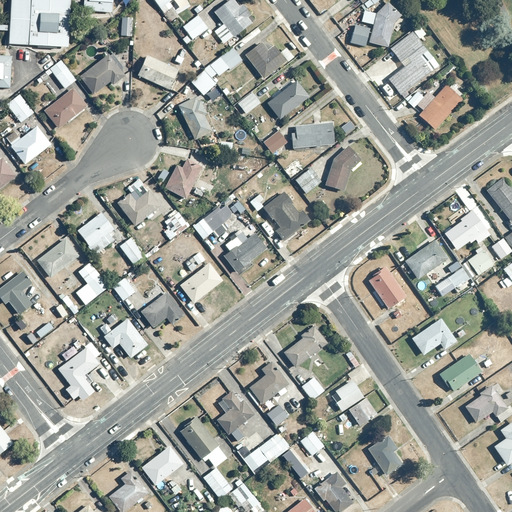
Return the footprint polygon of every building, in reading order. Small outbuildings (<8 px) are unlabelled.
[(70,0),(11,0),(10,25),(10,30),(9,43),(68,47),(70,0)] [(111,0),(83,0),(83,9),(111,11),(111,0)] [(172,0),(153,0),(164,14),(171,8),(168,3),(172,0)] [(235,0),(229,0),(214,12),(234,37),(253,23),(248,17),(252,15),(244,4),(240,6),(235,0)] [(376,13),(370,42),(388,47),(394,23),(402,14),(388,1),(376,13)] [(198,17),(183,28),(188,35),(182,39),(186,45),(207,30),(198,17)] [(133,18),(121,18),(121,36),(133,37),(133,18)] [(0,55),(0,29),(10,30),(10,25),(0,24),(0,87),(10,88),(12,56),(0,55)] [(412,62),(389,79),(401,94),(432,71),(421,56),(429,50),(413,30),(390,48),(401,62),(408,56),(412,62)] [(261,42),(244,55),(264,80),(287,62),(274,45),(268,50),(261,42)] [(205,69),(212,78),(217,75),(218,77),(241,61),(232,48),(204,68),(205,69)] [(109,54),(80,76),(94,94),(111,82),(113,85),(125,76),(109,54)] [(179,69),(147,55),(137,76),(169,90),(179,69)] [(60,61),(36,80),(39,85),(49,77),(47,75),(51,72),(64,89),(76,81),(60,61)] [(202,68),(196,61),(189,67),(194,74),(202,68)] [(212,78),(205,69),(190,81),(202,96),(217,85),(212,78)] [(297,80),(267,103),(280,120),(311,97),(297,80)] [(423,111),(419,115),(435,130),(463,99),(447,85),(435,97),(429,92),(417,105),(423,111)] [(74,88),(44,110),(59,129),(88,106),(74,88)] [(397,99),(391,91),(385,95),(392,104),(397,99)] [(260,103),(251,92),(237,103),(246,114),(260,103)] [(33,113),(19,94),(6,104),(20,123),(33,113)] [(196,97),(179,105),(195,140),(213,132),(206,116),(208,114),(201,100),(198,101),(196,97)] [(296,133),(291,133),(293,149),(335,145),(333,122),(295,126),(296,133)] [(12,145),(11,146),(25,164),(51,143),(37,126),(22,138),(15,130),(6,138),(12,145)] [(287,143),(278,132),(264,143),(273,154),(287,143)] [(220,142),(219,150),(231,151),(232,143),(220,142)] [(334,159),(325,185),(344,191),(351,169),(362,160),(349,145),(334,159)] [(3,158),(0,159),(0,188),(16,176),(3,158)] [(177,165),(165,188),(187,199),(204,166),(188,158),(183,168),(177,165)] [(215,170),(207,166),(202,177),(210,181),(215,170)] [(294,179),(305,194),(321,183),(310,167),(302,173),(294,179)] [(511,188),(503,177),(487,190),(511,222),(511,188)] [(320,188),(306,201),(313,209),(327,197),(320,188)] [(130,193),(117,203),(135,226),(162,206),(149,190),(136,200),(130,193)] [(284,191),(263,208),(272,220),(274,219),(280,227),(275,230),(284,241),(310,220),(303,211),(300,214),(292,204),(294,203),(284,191)] [(256,192),(247,199),(257,211),(265,204),(256,192)] [(240,203),(232,194),(223,201),(226,204),(231,200),(236,206),(240,203)] [(233,216),(224,204),(192,226),(202,240),(212,233),(215,238),(228,229),(223,222),(233,216)] [(491,234),(472,209),(459,219),(461,221),(444,233),(457,250),(470,241),(471,243),(476,240),(478,243),(491,234)] [(102,212),(77,230),(90,247),(115,229),(102,212)] [(187,224),(178,212),(169,219),(177,231),(187,224)] [(237,246),(224,256),(239,274),(252,264),(250,262),(268,248),(256,233),(238,247),(237,246)] [(511,250),(501,237),(488,247),(498,260),(511,250)] [(66,238),(37,260),(51,278),(80,256),(66,238)] [(141,257),(127,238),(118,245),(132,263),(141,257)] [(436,239),(405,261),(418,280),(449,259),(436,239)] [(492,264),(479,245),(472,250),(474,252),(463,260),(475,277),(492,264)] [(204,261),(198,252),(184,262),(190,271),(204,261)] [(511,260),(501,268),(505,274),(500,278),(506,287),(511,283),(511,260)] [(99,275),(89,262),(78,270),(87,284),(99,275)] [(209,263),(180,286),(194,304),(223,281),(209,263)] [(374,277),(369,281),(389,309),(407,296),(386,266),(373,275),(374,277)] [(460,283),(463,289),(472,284),(461,267),(445,277),(432,284),(440,296),(452,288),(460,283)] [(123,301),(135,293),(128,284),(137,277),(131,269),(110,284),(123,301)] [(23,271),(0,288),(0,297),(5,304),(9,302),(19,315),(33,304),(23,291),(33,283),(23,271)] [(99,296),(95,290),(86,296),(90,302),(99,296)] [(168,291),(141,311),(153,328),(167,318),(173,325),(186,315),(168,291)] [(112,311),(105,318),(112,325),(119,319),(112,311)] [(128,318),(104,336),(113,348),(119,344),(131,358),(149,345),(128,318)] [(441,318),(412,338),(424,356),(441,344),(445,350),(458,341),(441,318)] [(303,338),(284,352),(296,368),(329,343),(315,325),(301,335),(303,338)] [(87,346),(57,369),(70,385),(65,389),(73,400),(79,396),(83,401),(95,391),(84,376),(101,364),(87,346)] [(470,354),(440,374),(449,388),(450,387),(454,391),(482,372),(470,354)] [(317,355),(312,359),(318,367),(323,363),(317,355)] [(266,375),(249,387),(262,405),(290,384),(272,361),(261,369),(266,375)] [(324,390),(313,376),(301,386),(312,400),(324,390)] [(353,380),(336,391),(341,399),(336,403),(342,412),(364,397),(353,380)] [(481,395),(465,406),(476,423),(493,412),(496,417),(509,408),(493,384),(480,393),(481,395)] [(231,410),(217,420),(229,435),(255,414),(244,400),(241,402),(232,391),(222,399),(231,410)] [(366,398),(349,410),(360,426),(377,414),(366,398)] [(289,416),(278,403),(265,413),(275,426),(289,416)] [(343,412),(337,416),(341,423),(348,419),(343,412)] [(185,428),(180,432),(202,460),(220,445),(197,416),(183,426),(185,428)] [(506,438),(494,447),(507,466),(511,462),(511,422),(501,431),(506,438)] [(0,454),(14,444),(0,425),(0,454)] [(254,474),(278,455),(289,468),(294,465),(283,451),(290,446),(278,431),(264,443),(254,430),(232,446),(254,474)] [(324,446),(313,431),(300,441),(311,455),(324,446)] [(389,435),(369,449),(387,475),(403,465),(394,452),(398,449),(389,435)] [(170,446),(142,468),(155,486),(184,464),(170,446)] [(232,489),(216,467),(203,477),(219,499),(232,489)] [(125,484),(108,497),(120,511),(124,511),(149,494),(132,471),(121,479),(125,484)] [(337,471),(314,489),(324,501),(326,499),(335,511),(340,511),(353,502),(341,487),(347,483),(337,471)] [(238,488),(226,497),(236,509),(253,496),(240,479),(234,484),(238,488)] [(293,483),(286,488),(292,497),(299,492),(293,483)] [(205,487),(197,493),(206,504),(214,498),(205,487)] [(316,511),(305,498),(286,511),(316,511)] [(150,499),(143,504),(148,510),(155,505),(150,499)]
